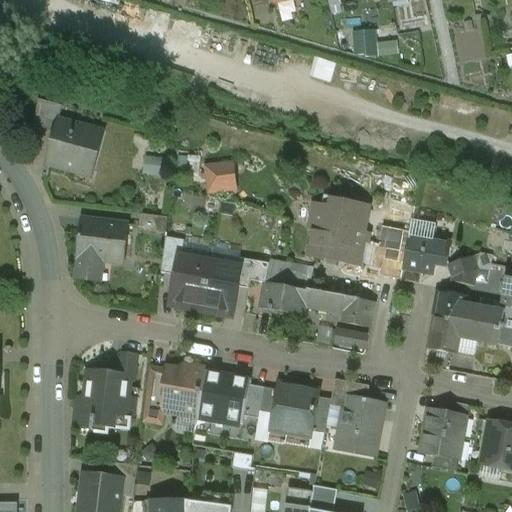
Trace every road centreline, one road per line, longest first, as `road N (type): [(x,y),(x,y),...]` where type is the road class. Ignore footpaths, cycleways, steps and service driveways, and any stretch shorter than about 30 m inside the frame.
road 1 (residential): [(48,311),(410,380)]
road 2 (residential): [(48,511),(48,311)]
road 3 (residential): [(48,311),(45,258),(30,207),(0,161)]
road 4 (residential): [(386,511),(410,380)]
